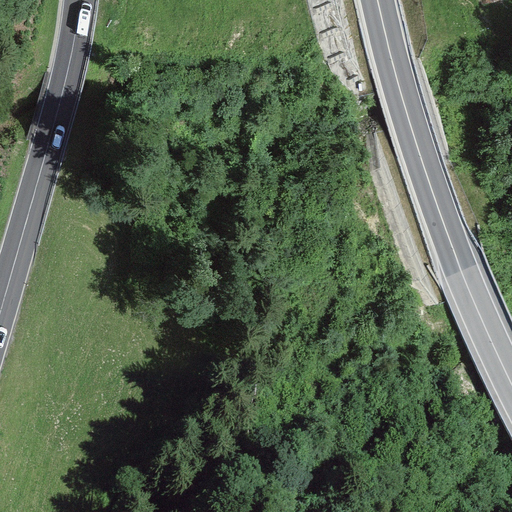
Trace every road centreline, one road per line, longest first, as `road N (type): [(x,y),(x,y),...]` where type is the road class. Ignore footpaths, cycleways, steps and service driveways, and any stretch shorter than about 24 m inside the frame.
road 1 (trunk): [(511,378),(427,181),(375,0)]
road 2 (primary): [(80,0),(65,85),(0,315)]
